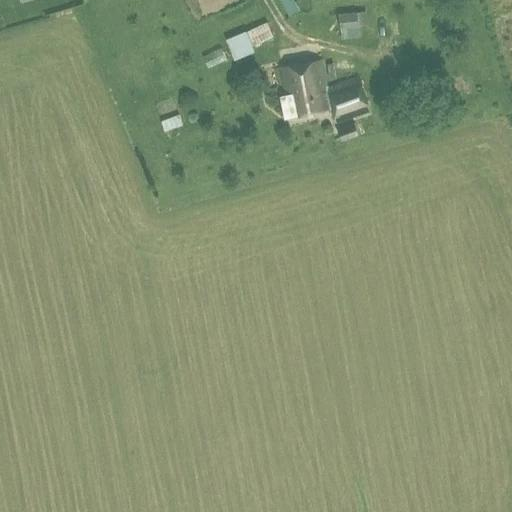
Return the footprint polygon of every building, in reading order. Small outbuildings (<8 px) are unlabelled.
[(338,12),(340,29),(360,26),(358,10),(338,12)] [(247,30),(254,44),(274,35),(268,21),(247,30)] [(329,107),(334,121),(370,110),(358,78),(327,87),(323,60),(282,67),(287,93),(280,94),(285,117),(329,107)] [(426,70),(398,79),(405,99),(413,96),(417,106),(436,99),(426,70)] [(161,121),(167,138),(179,134),(177,126),(183,124),(179,114),(161,121)] [(338,128),(342,140),(359,134),(355,122),(338,128)]
